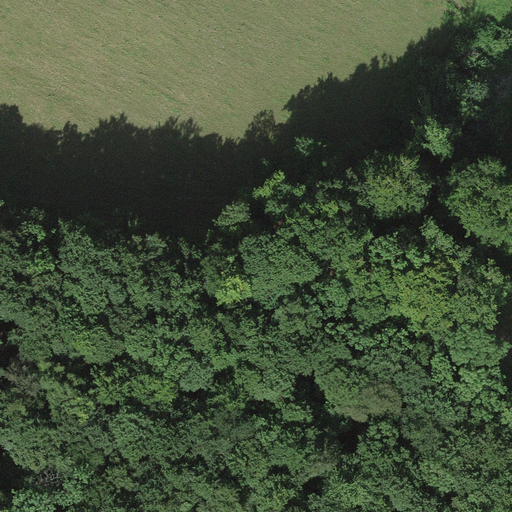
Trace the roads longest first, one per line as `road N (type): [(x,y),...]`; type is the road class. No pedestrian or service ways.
road 1 (track): [(511,373),(450,311),(404,285),(0,212)]
road 2 (track): [(469,511),(338,402),(296,387),(83,348),(0,350)]
